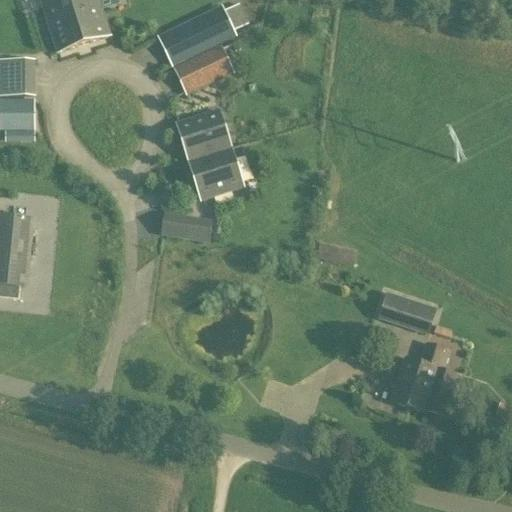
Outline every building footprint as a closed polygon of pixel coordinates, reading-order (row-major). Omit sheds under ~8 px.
[(84,47),(68,0),(39,0),(57,55),(84,47)] [(97,0),(68,0),(84,47),(110,38),(97,0)] [(236,42),(221,11),(157,42),(172,73),(236,42)] [(0,76),(33,76),(33,64),(0,64),(0,76)] [(33,101),(7,101),(7,132),(34,132),(33,101)] [(189,165),(231,151),(218,114),(177,127),(189,165)] [(243,189),(231,151),(189,165),(201,203),(243,189)] [(164,216),(162,239),(211,243),(213,220),(164,216)] [(0,217),(0,286),(27,289),(34,221),(0,217)] [(321,243),(317,260),(354,269),(358,252),(321,243)] [(422,310),(388,298),(380,321),(415,332),(422,310)] [(424,414),(425,413),(444,420),(457,377),(442,373),(448,354),(428,347),(421,367),(405,362),(392,404),(424,414)]
